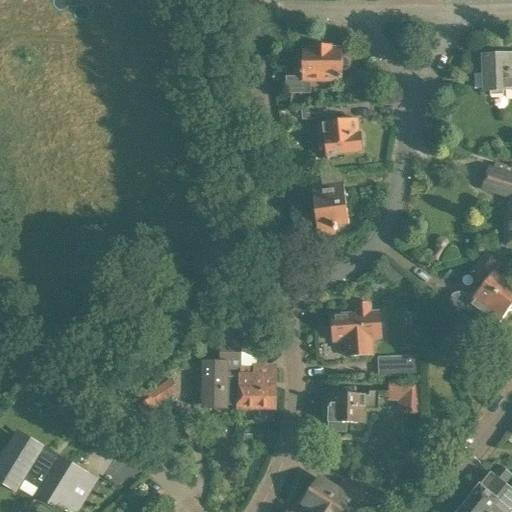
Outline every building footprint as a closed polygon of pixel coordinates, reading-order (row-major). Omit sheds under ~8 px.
[(308,92),(308,79),(327,79),(327,81),(334,81),(334,79),(341,79),(341,70),(345,70),(348,67),(348,62),(345,59),(341,59),(341,50),(329,50),(329,46),(314,46),(314,50),(302,50),(302,56),(295,56),(295,73),(300,73),(300,75),(302,75),(302,78),(287,78),(287,93),(308,92)] [(511,54),(507,55),(482,56),(483,91),(511,90),(511,54)] [(300,108),(302,120),(326,117),(325,105),(300,108)] [(343,160),(343,155),(361,152),(361,148),(364,146),(364,139),(360,138),(360,134),(358,134),(357,120),(316,124),(317,135),(324,134),(327,162),(343,160)] [(511,167),(495,162),(493,169),(488,168),(482,189),(500,194),(500,192),(511,189),(511,215),(506,215),(504,245),(511,245),(511,167)] [(322,187),(311,189),(317,236),(335,234),(334,230),(336,230),(336,226),(348,224),(341,171),(320,174),(322,187)] [(434,247),(428,257),(436,262),(442,253),(447,247),(448,243),(446,239),(443,237),(438,237),(434,240),(433,244),(434,247)] [(485,254),(470,273),(481,281),(483,278),(486,281),(474,297),(459,293),(459,294),(457,294),(455,294),(453,295),(452,296),(452,297),(451,298),(450,300),(450,301),(451,303),(452,304),(452,305),(453,306),(455,306),(476,313),(475,317),(483,323),(487,321),(496,327),(508,312),(511,311),(511,288),(493,274),(500,265),(485,254)] [(393,260),(382,276),(397,285),(408,270),(393,260)] [(356,314),(331,315),(333,342),(338,342),(339,358),(372,355),(371,339),(381,339),(379,312),(369,312),(369,304),(369,303),(355,304),(355,305),(356,314)] [(205,366),(205,406),(223,406),(223,405),(239,406),(240,369),(240,347),(238,347),(238,339),(217,339),(217,366),(205,366)] [(251,368),(262,368),(262,363),(268,350),(242,339),(238,339),(238,347),(240,347),(240,369),(244,369),(244,374),(251,375),(251,368)] [(379,355),(379,374),(419,373),(418,353),(379,355)] [(239,406),(239,407),(273,407),(273,368),(262,368),(251,368),(251,375),(244,374),(244,369),(240,369),(239,406)] [(172,379),(150,393),(161,410),(177,400),(174,395),(179,391),(172,379)] [(397,401),(397,413),(418,414),(419,381),(388,380),(387,401),(397,401)] [(329,406),(328,431),(345,432),(345,423),(363,423),(363,409),(377,410),(378,392),(369,391),(368,396),(327,394),(327,406),(329,406)] [(140,404),(149,420),(161,413),(152,397),(140,404)] [(77,511),(76,511),(77,511),(98,479),(97,478),(95,482),(58,459),(55,463),(39,453),(42,450),(16,434),(9,446),(6,444),(0,453),(0,454),(3,456),(0,460),(0,478),(17,489),(24,479),(40,488),(37,493),(62,508),(65,504),(77,511)] [(479,485),(471,496),(490,511),(509,511),(511,510),(511,483),(509,488),(505,484),(511,475),(499,466),(493,474),(490,473),(480,485),(479,485)] [(298,511),(340,511),(349,498),(359,505),(366,494),(349,483),(347,485),(341,481),(336,490),(319,479),(303,504),(298,511)] [(490,511),(471,496),(458,511),(490,511)]
